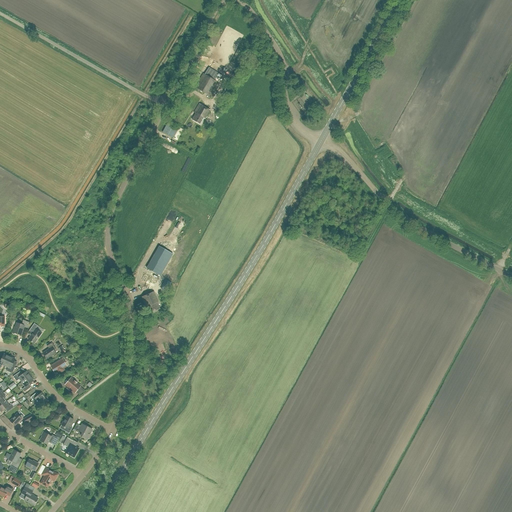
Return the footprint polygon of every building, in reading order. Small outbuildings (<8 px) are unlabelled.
[(195,87),(211,98),(219,84),(203,74),(195,87)] [(205,119),(210,110),(199,104),(194,113),(196,114),(192,120),(200,125),(204,119),(205,119)] [(168,122),(162,133),(173,138),(179,127),(168,122)] [(160,276),(173,254),(159,246),(147,268),(160,276)] [(152,275),(147,285),(154,288),(159,279),(152,275)] [(166,292),(171,283),(165,280),(161,289),(166,292)] [(160,309),(157,303),(158,302),(154,292),(141,297),(146,308),(147,307),(149,313),(160,309)] [(27,328),(29,322),(23,320),(22,324),(21,324),(17,323),(15,327),(14,326),(12,332),(21,335),(24,327),(27,328)] [(34,344),(42,333),(35,329),(38,326),(34,323),(30,330),(33,332),(28,339),(31,341),(31,342),(34,344)] [(51,357),(56,353),(54,350),(56,349),(52,342),(47,346),(49,349),(43,353),(47,359),(51,356),(51,357)] [(5,366),(9,356),(4,354),(1,360),(0,359),(0,367),(1,368),(2,365),(5,366)] [(9,356),(5,366),(8,368),(6,371),(12,373),(15,367),(12,366),(15,359),(9,356)] [(63,370),(63,369),(62,368),(66,366),(62,359),(51,366),(55,373),(59,370),(60,371),(61,372),(63,370)] [(22,382),(30,376),(26,371),(22,374),(20,372),(13,377),(16,381),(19,379),(22,382)] [(30,376),(22,382),(25,387),(22,389),(24,392),(31,387),(29,384),(33,381),(30,376)] [(75,393),(80,386),(71,378),(65,385),(75,393)] [(37,403),(45,397),(41,393),(37,396),(35,393),(31,397),(33,400),(31,401),(34,405),(37,403)] [(45,397),(37,403),(39,406),(39,407),(42,411),(46,407),(44,405),(48,401),(45,397)] [(6,402),(0,406),(0,410),(1,412),(5,409),(7,412),(14,407),(13,407),(12,404),(9,406),(6,402)] [(20,416),(17,414),(10,421),(15,426),(24,417),(21,415),(20,416)] [(69,433),(72,427),(70,426),(73,419),(66,416),(61,425),(66,428),(64,431),(69,433)] [(92,430),(84,425),(82,424),(81,426),(79,425),(77,424),(74,429),(76,430),(77,431),(79,430),(83,433),(81,436),(87,439),(92,430)] [(40,441),(44,443),(47,444),(48,443),(49,442),(52,444),(56,437),(52,435),(51,436),(43,432),(41,435),(43,436),(40,441)] [(65,453),(72,456),(74,457),(75,456),(79,449),(75,446),(72,444),(74,441),(67,437),(63,445),(68,448),(65,453)] [(13,462),(11,465),(8,470),(15,474),(21,462),(17,460),(21,454),(14,450),(11,455),(7,453),(5,457),(9,459),(13,462)] [(34,462),(29,460),(25,466),(34,471),(38,464),(35,462),(34,462)] [(55,480),(57,475),(57,474),(50,470),(45,467),(42,474),(44,476),(40,483),(47,487),(50,482),(50,481),(51,480),(53,479),(55,480)] [(18,487),(21,481),(15,477),(11,483),(18,487)] [(7,486),(7,487),(5,490),(0,486),(0,494),(4,497),(6,494),(9,496),(13,489),(7,486)] [(34,505),(38,499),(31,495),(33,491),(25,487),(22,493),(26,496),(24,500),(34,505)]
